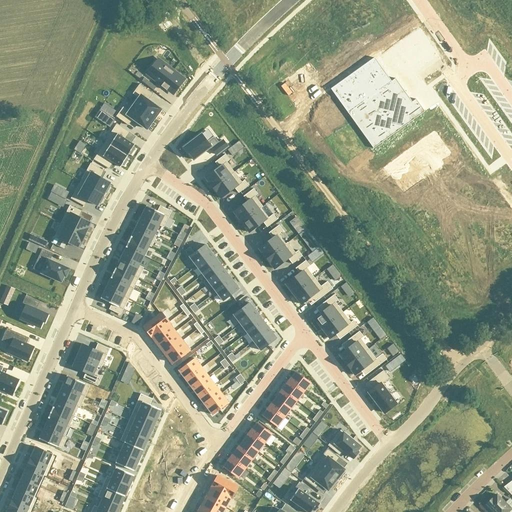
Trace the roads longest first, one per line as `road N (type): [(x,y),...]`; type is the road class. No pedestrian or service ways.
road 1 (residential): [(146,172),(205,211),(302,338)]
road 2 (residential): [(72,316),(134,342),(216,446)]
road 3 (residential): [(0,476),(72,316)]
road 4 (residential): [(72,316),(146,172)]
road 5 (residential): [(302,338),(216,446)]
road 6 (residential): [(302,338),(382,449)]
road 7 (residential): [(146,172),(226,63)]
road 8 (residential): [(382,449),(432,403),(456,356)]
road 9 (unclassified): [(466,70),(451,80),(511,163)]
